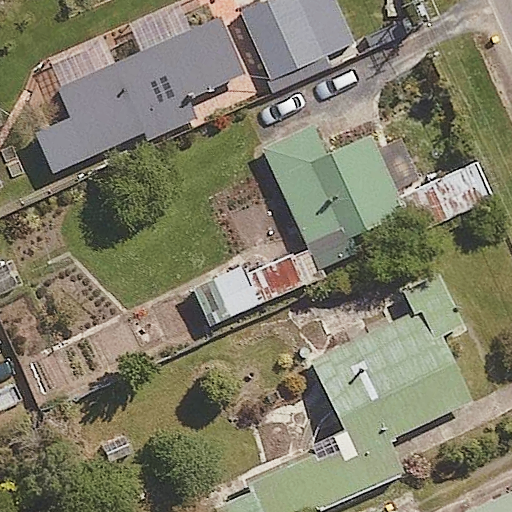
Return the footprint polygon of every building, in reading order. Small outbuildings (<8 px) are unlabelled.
[(354,43),(333,0),(273,0),(242,15),(273,81),(354,43)] [(214,17),(57,82),(72,117),(33,133),(50,174),(144,135),(146,142),(191,123),(181,100),(238,76),(214,17)] [(395,194),(363,126),(327,143),(316,120),(259,146),(305,242),(196,293),(212,327),(367,253),(361,240),(407,218),(395,194)] [(407,218),(414,233),(495,194),(476,156),(395,194),(407,218)] [(468,403),(430,308),(313,355),(347,438),(205,495),(212,511),(305,511),(401,473),(386,436),(468,403)] [(511,511),(511,486),(455,511),(511,511)] [(389,511),(384,500),(357,511),(389,511)]
